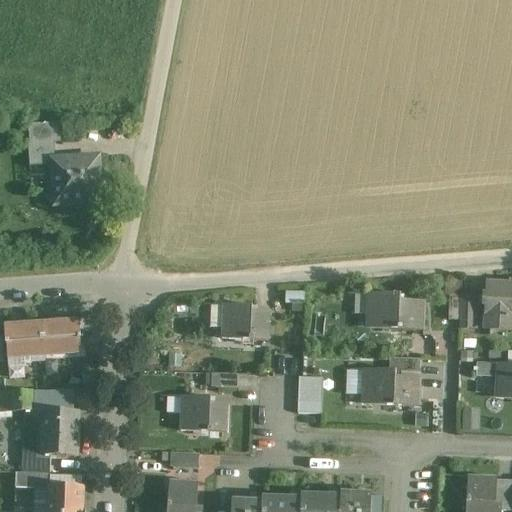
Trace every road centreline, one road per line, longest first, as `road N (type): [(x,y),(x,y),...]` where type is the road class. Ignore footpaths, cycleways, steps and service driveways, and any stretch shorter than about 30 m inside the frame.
road 1 (residential): [(119,288),(511,259)]
road 2 (unclassified): [(170,0),(119,288)]
road 3 (residential): [(119,288),(113,511)]
road 4 (residential): [(283,402),(282,442),(404,450)]
